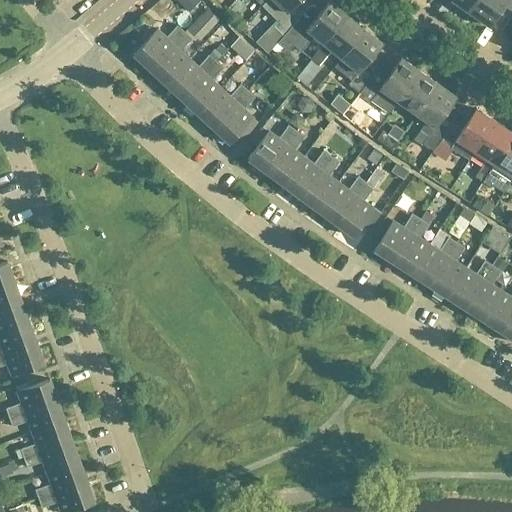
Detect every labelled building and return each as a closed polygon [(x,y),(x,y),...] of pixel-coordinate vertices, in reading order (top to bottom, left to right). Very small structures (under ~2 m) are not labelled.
[(272,27),(283,37),(296,22),(286,13),(298,0),(267,0),(261,7),(277,22),(272,27)] [(450,0),(450,1),(468,14),(478,0),(450,0)] [(511,0),(478,0),(468,14),(488,28),(503,7),(511,13),(511,0)] [(298,20),(296,22),(283,37),(277,44),(288,53),(293,46),(301,53),(313,37),(323,45),(346,16),(329,2),(308,28),(298,20)] [(364,30),(346,16),(323,45),(310,60),(318,67),(330,51),(340,59),(364,30)] [(198,50),(228,31),(220,18),(190,37),(198,50)] [(149,72),(184,33),(177,27),(165,39),(156,30),(132,56),(149,72)] [(382,45),(364,30),(340,59),(334,68),(351,82),(348,85),(359,94),(359,93),(375,71),(366,64),(382,45)] [(165,86),(188,60),(180,52),(191,40),(184,33),(149,72),(165,86)] [(180,101),(215,63),(208,56),(197,68),(188,60),(165,86),(180,101)] [(375,71),(359,93),(370,101),(371,100),(390,113),(397,102),(419,71),(400,58),(386,78),(375,71)] [(196,115),(220,90),(211,82),(223,69),(215,63),(180,101),(196,115)] [(419,71),(397,102),(416,115),(437,84),(419,71)] [(437,84),(416,115),(425,122),(420,130),(428,136),(422,144),(433,152),(446,132),(436,125),(456,97),(437,84)] [(212,130),(247,92),(240,85),(229,98),(220,90),(196,115),(212,130)] [(243,111),(255,99),(247,92),(212,130),(228,145),(252,119),(243,111)] [(469,161),(474,152),(494,121),(475,109),(462,129),(452,123),(440,142),(469,161)] [(511,135),(511,132),(494,121),(474,152),(486,160),(475,177),(482,182),(511,135)] [(265,174),(296,132),(288,126),(278,140),(268,132),(247,161),(265,174)] [(282,187),(303,158),(294,151),(303,138),(296,132),(265,174),(282,187)] [(391,150),(397,142),(382,132),(376,140),(391,150)] [(511,135),(482,182),(490,187),(492,184),(504,191),(511,178),(511,135)] [(300,199),(330,158),(322,152),(313,165),(303,158),(282,187),(300,199)] [(317,212),(338,184),(328,177),(338,164),(330,158),(300,199),(317,212)] [(334,225),(365,183),(357,178),(347,191),(338,184),(317,212),(334,225)] [(365,183),(334,225),(352,238),(373,210),(363,202),(373,189),(365,183)] [(373,251),(392,264),(420,220),(411,215),(403,229),(392,222),(373,251)] [(473,216),(467,226),(480,234),(486,225),(473,216)] [(392,264),(410,275),(429,246),(419,239),(428,226),(420,220),(392,264)] [(410,275),(428,287),(456,243),(448,238),(439,252),(429,246),(410,275)] [(428,287),(446,299),(465,269),(455,263),(464,249),(456,243),(428,287)] [(446,299),(464,310),(492,267),(484,262),(475,275),(465,269),(446,299)] [(0,289),(14,284),(7,263),(0,265),(0,289)] [(491,286),(500,272),(492,267),(464,310),(482,322),(501,292),(491,286)] [(0,312),(22,304),(14,284),(0,289),(0,312)] [(511,297),(511,299),(501,292),(482,322),(500,334),(511,315),(511,297)] [(0,335),(29,325),(22,304),(0,312),(0,335)] [(511,315),(500,334),(511,341),(511,315)] [(0,358),(36,345),(29,325),(0,335),(0,358)] [(44,366),(36,345),(0,358),(0,368),(6,366),(11,378),(44,366)] [(74,388),(90,382),(86,371),(70,377),(74,388)] [(8,419),(57,402),(49,381),(16,393),(20,405),(5,410),(8,419)] [(64,422),(57,402),(8,419),(12,429),(27,423),(31,434),(64,422)] [(72,442),(64,422),(31,434),(35,445),(20,451),(23,460),(72,442)] [(79,463),(72,442),(23,460),(26,469),(42,464),(46,475),(79,463)] [(86,483),(79,463),(46,475),(50,486),(34,491),(38,501),(86,483)] [(86,483),(38,501),(41,510),(56,504),(59,511),(71,511),(94,504),(86,483)]
